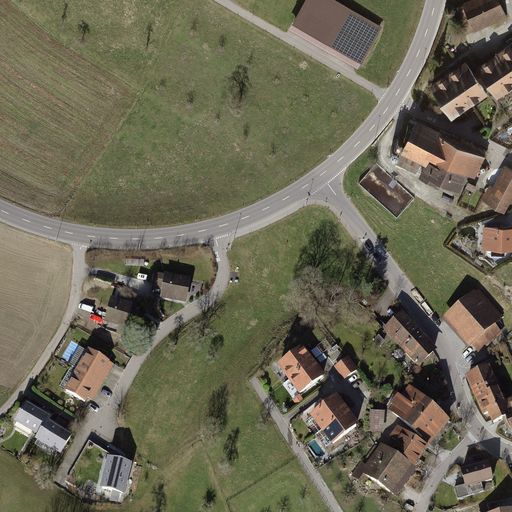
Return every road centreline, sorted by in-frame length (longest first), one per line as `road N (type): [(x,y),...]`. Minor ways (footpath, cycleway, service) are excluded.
road 1 (tertiary): [(321,176),(426,317),(478,431)]
road 2 (residential): [(214,229),(222,282),(150,343),(94,433)]
road 3 (residential): [(81,235),(67,321),(22,389)]
road 4 (residential): [(254,381),(335,511)]
road 5 (tertiary): [(214,229),(130,240),(81,235)]
road 6 (residential): [(393,99),(511,157)]
road 7 (tertiary): [(321,176),(214,229)]
